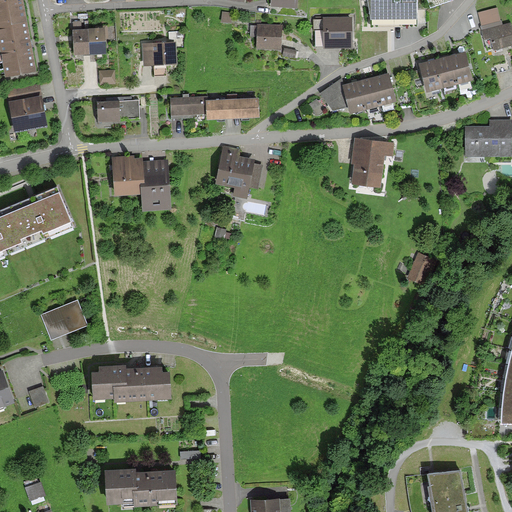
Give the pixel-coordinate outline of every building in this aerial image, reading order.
[(22,0),(0,0),(0,30),(27,25),(22,0)] [(271,0),(271,8),(298,10),(298,0),(271,0)] [(367,0),(371,23),(418,23),(417,0),(367,0)] [(478,13),(482,27),(501,22),(497,8),(478,13)] [(352,18),(324,18),(324,32),(324,48),(324,50),(337,50),(353,50),(352,18)] [(482,27),(481,27),(485,42),(490,40),(493,52),(505,49),(511,47),(511,25),(511,24),(503,26),(502,21),(501,22),(482,27)] [(27,25),(0,30),(0,50),(5,79),(37,74),(31,44),(27,25)] [(270,25),(258,25),(257,27),(257,37),(257,50),(282,51),(283,26),(270,25)] [(106,41),(105,40),(109,39),(108,26),(96,27),(97,30),(73,31),(73,38),(74,58),(106,56),(106,41)] [(324,48),(324,32),(315,32),(315,48),(324,48)] [(159,44),(142,45),(143,67),(154,67),(166,66),(177,66),(176,43),(159,44)] [(297,51),(285,49),(283,56),(296,59),(297,51)] [(450,58),(458,86),(473,82),(466,53),(458,55),(450,58)] [(435,62),(442,90),(458,86),(450,58),(443,60),(435,62)] [(427,94),(442,90),(435,62),(428,64),(420,66),(427,94)] [(167,77),(166,66),(154,67),(155,77),(167,77)] [(115,70),(99,71),(100,85),(115,85),(115,70)] [(373,79),(381,108),(396,103),(389,75),(381,77),(373,79)] [(358,83),(365,112),(381,108),(373,79),(366,81),(358,83)] [(350,116),(365,112),(358,83),(350,85),(343,87),(350,116)] [(39,84),(7,90),(10,103),(42,97),(39,84)] [(44,108),(42,97),(10,103),(9,103),(14,134),(48,129),(44,108)] [(183,98),(170,99),(171,117),(204,116),(203,97),(189,98),(186,98),(183,98)] [(232,101),(233,121),(238,121),(260,120),(259,99),(232,101)] [(139,101),(120,102),(120,120),(140,119),(139,101)] [(228,121),(233,121),(232,101),(206,102),(207,122),(228,121)] [(108,102),(97,103),(98,124),(120,123),(120,120),(120,102),(108,102)] [(490,127),(465,127),(465,158),(511,158),(511,139),(511,124),(511,120),(490,120),(490,127)] [(395,144),(355,139),(352,160),(351,165),(354,166),(351,186),(381,190),(385,157),(393,158),(395,144)] [(241,150),(224,146),(216,186),(235,190),(233,198),(247,201),(250,188),(255,164),(256,161),(242,158),(240,158),(241,150)] [(134,156),(112,158),(113,174),(115,198),(141,196),(142,213),(172,211),(168,160),(143,162),(143,159),(135,160),(134,156)] [(263,166),(255,164),(250,188),(259,190),(263,166)] [(0,214),(0,260),(74,230),(57,191),(33,201),(0,214)] [(436,261),(419,253),(407,279),(424,287),(436,261)] [(78,298),(41,312),(51,338),(88,323),(78,298)] [(502,399),(501,423),(511,423),(511,350),(511,356),(505,380),(502,399)] [(99,365),(92,366),(94,395),(115,394),(115,397),(172,394),(170,365),(163,366),(162,361),(130,363),(127,363),(127,359),(99,361),(99,365)] [(0,404),(5,403),(4,401),(15,397),(4,365),(0,366),(0,404)] [(43,385),(29,390),(35,406),(49,401),(43,385)] [(136,463),(105,465),(107,500),(134,498),(134,502),(178,499),(176,464),(142,466),(136,467),(136,463)] [(460,470),(427,472),(429,484),(427,485),(432,511),(468,511),(467,509),(460,470)] [(41,480),(25,486),(30,500),(46,493),(41,480)] [(264,497),(251,497),(251,511),(290,511),(290,496),(264,497)]
